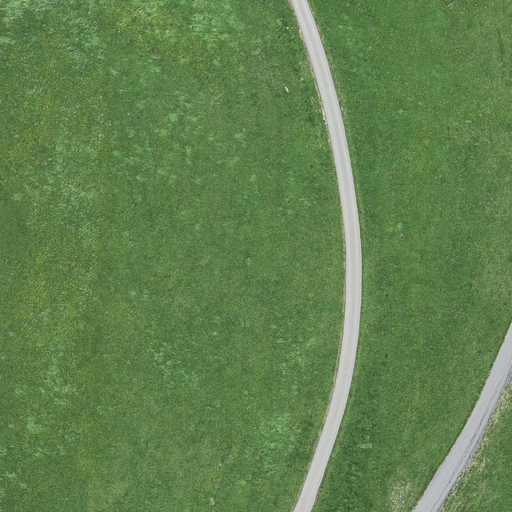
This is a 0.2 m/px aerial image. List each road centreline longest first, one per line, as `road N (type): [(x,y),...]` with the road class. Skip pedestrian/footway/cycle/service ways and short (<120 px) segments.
road 1 (track): [(303,511),(341,398),(354,277),(339,141),(297,0)]
road 2 (unclassified): [(511,347),(479,422),(423,511)]
